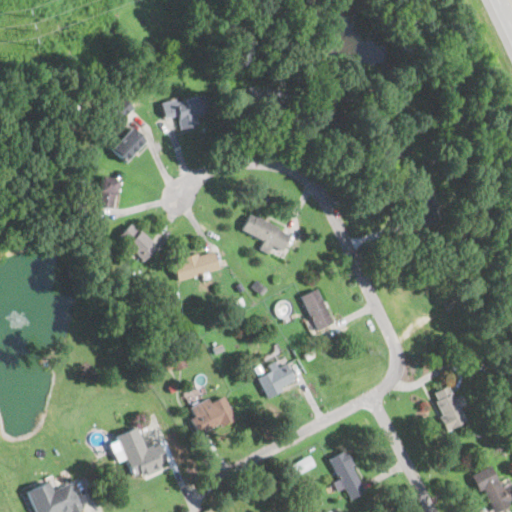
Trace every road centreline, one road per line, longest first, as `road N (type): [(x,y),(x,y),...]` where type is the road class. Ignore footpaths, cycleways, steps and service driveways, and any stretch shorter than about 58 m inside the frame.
road 1 (residential): [(213,479),(395,379),(402,362),(327,199),(307,178),(248,158),(187,181),(176,195)]
road 2 (residential): [(373,392),(436,511)]
